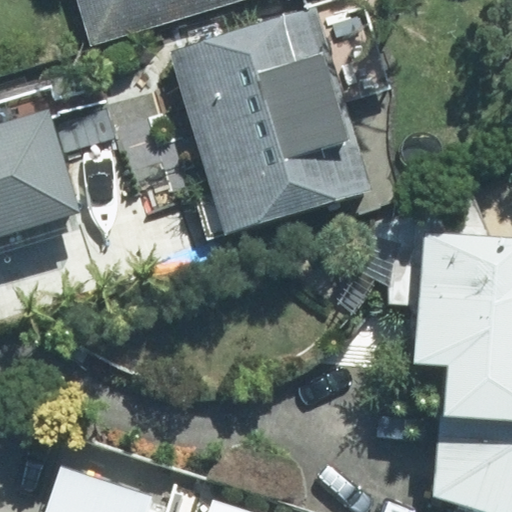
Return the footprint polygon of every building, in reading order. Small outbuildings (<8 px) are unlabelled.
[(85,0),(98,45),(254,0),(85,0)] [(329,9),(177,52),(230,238),(383,195),(329,9)] [(0,121),(0,221),(81,199),(56,106),(0,121)] [(511,511),(511,239),(431,237),(427,366),(453,366),(448,502),(481,511),(511,511)] [(69,467),(54,511),(253,511),(218,501),(214,511),(155,511),(160,497),(69,467)]
